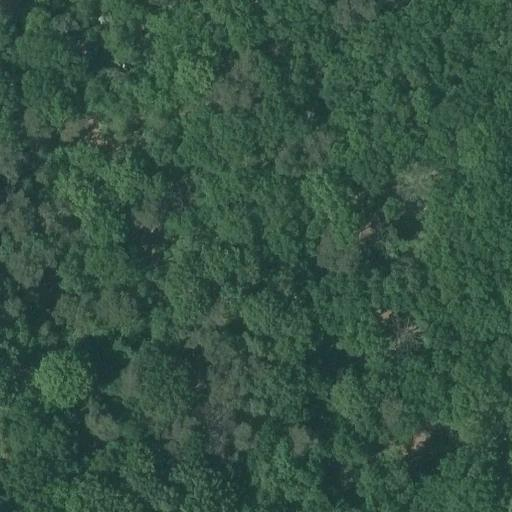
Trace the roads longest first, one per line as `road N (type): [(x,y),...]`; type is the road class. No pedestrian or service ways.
road 1 (track): [(60,461),(84,0)]
road 2 (track): [(265,511),(190,494),(98,487),(60,461),(14,509)]
